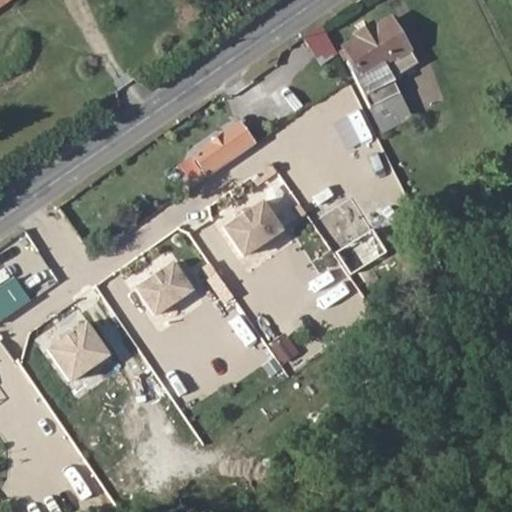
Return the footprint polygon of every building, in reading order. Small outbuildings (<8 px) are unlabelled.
[(403,72),(418,62),(390,17),(375,26),(372,22),(354,33),(358,38),(344,46),(356,66),(351,69),(378,111),(404,95),(397,83),(403,72)] [(302,35),(316,62),(336,52),(322,25),(302,35)] [(378,111),(392,134),(419,117),(404,95),(378,111)] [(207,176),(251,145),(238,126),(193,156),(207,176)] [(261,197),(219,225),(243,261),(285,232),(261,197)] [(172,259),(130,288),(155,323),(196,294),(172,259)] [(12,274),(0,282),(0,318),(29,297),(12,274)] [(302,321),(327,304),(310,279),(284,296),(302,321)] [(84,322),(42,350),(66,386),(108,357),(84,322)] [(269,347),(281,365),(300,352),(287,334),(269,347)] [(74,466),(64,474),(80,497),(91,489),(74,466)]
